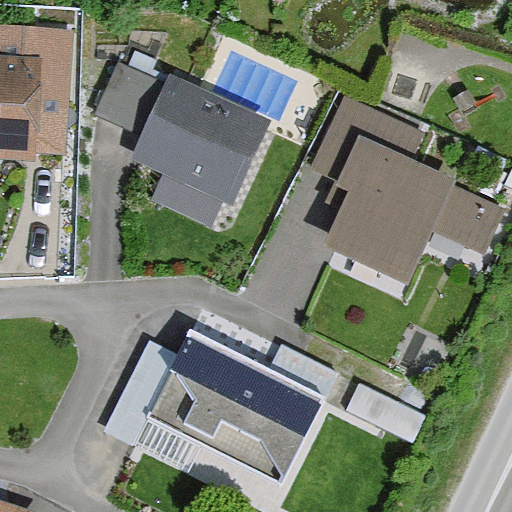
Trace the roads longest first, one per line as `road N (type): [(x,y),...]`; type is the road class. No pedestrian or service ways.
road 1 (residential): [(121,300),(35,484)]
road 2 (residential): [(121,300),(187,298),(261,333)]
road 3 (residential): [(0,307),(121,300)]
